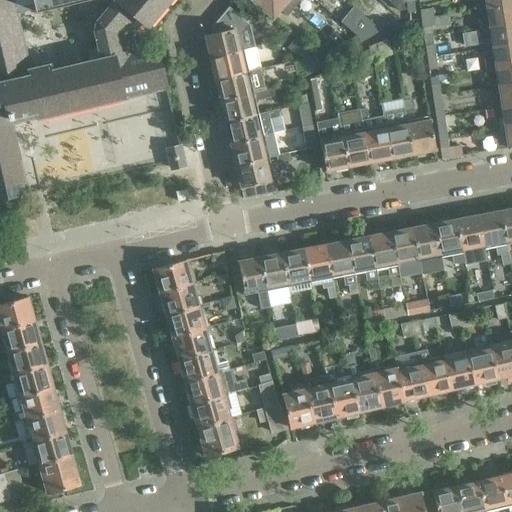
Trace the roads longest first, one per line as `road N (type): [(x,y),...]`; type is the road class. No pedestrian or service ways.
road 1 (residential): [(181,497),(511,421)]
road 2 (residential): [(227,226),(511,171)]
road 3 (residential): [(123,511),(57,264)]
road 4 (residential): [(181,497),(117,251)]
road 5 (residential): [(227,226),(186,43),(206,0)]
